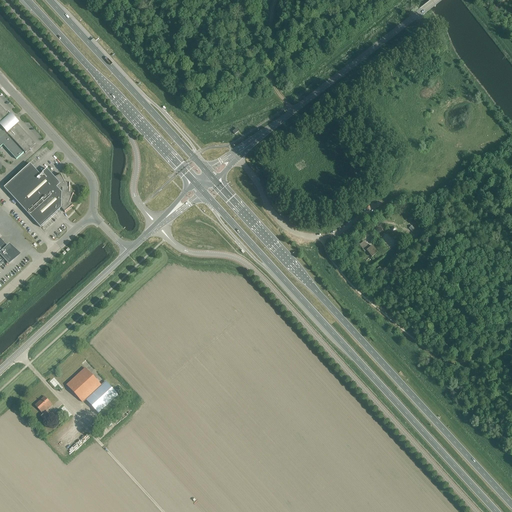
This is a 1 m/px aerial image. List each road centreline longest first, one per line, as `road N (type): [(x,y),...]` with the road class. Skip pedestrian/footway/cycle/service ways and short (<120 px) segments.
road 1 (trunk): [(511,504),(214,179)]
road 2 (trunk): [(202,191),(496,511)]
road 3 (unclassified): [(157,225),(135,198),(129,136),(4,0)]
road 4 (trunk): [(27,0),(195,182)]
road 5 (trunk): [(207,171),(49,0)]
road 6 (unclassified): [(323,345),(475,511)]
road 7 (unclassified): [(262,133),(435,0)]
road 8 (unclassified): [(323,345),(243,261),(183,251),(157,225)]
road 9 (residential): [(234,154),(272,214),(301,235),(333,234),(380,201)]
road 10 (tertiary): [(0,369),(128,251)]
road 11 (unclassified): [(91,214),(93,183),(0,80)]
road 12 (unclassified): [(0,299),(91,214)]
